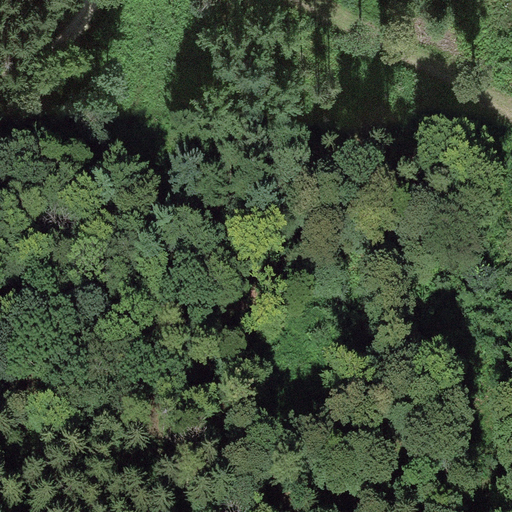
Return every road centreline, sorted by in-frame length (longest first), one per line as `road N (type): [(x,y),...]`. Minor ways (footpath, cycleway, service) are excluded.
road 1 (track): [(511,114),(310,0)]
road 2 (track): [(95,0),(67,40),(0,80)]
